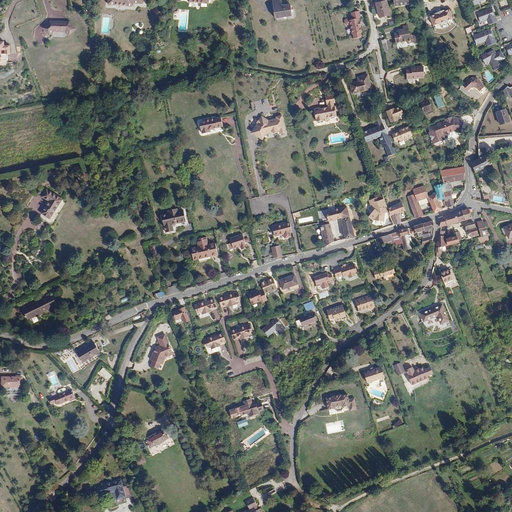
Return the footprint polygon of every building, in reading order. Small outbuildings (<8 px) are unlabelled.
[(292,16),(290,4),(280,6),(279,0),(272,0),(275,18),(292,16)] [(390,15),(387,1),(376,3),(379,18),(390,15)] [(487,19),(489,25),(495,22),(497,22),(492,9),(477,14),(480,22),(487,19)] [(438,24),(439,25),(448,22),(447,20),(453,18),(449,10),(444,12),(444,10),(435,14),(435,15),(430,17),(433,26),(438,24)] [(359,11),(350,13),(352,18),(345,20),(344,21),(345,24),(347,25),(350,24),(352,35),(353,34),(354,39),(355,38),(356,39),(359,38),(360,37),(361,37),(360,33),(362,32),(359,18),(360,18),(359,11)] [(54,30),(58,30),(56,21),(51,21),(44,27),(50,34),(54,30)] [(56,21),(58,30),(67,31),(70,35),(77,29),(71,22),(56,21)] [(399,33),(396,33),(394,33),(396,44),(407,41),(407,43),(413,42),(415,43),(417,42),(416,35),(411,36),(411,33),(409,33),(408,28),(403,29),(398,30),(399,33)] [(496,43),(491,30),(473,37),(476,44),(486,40),(488,46),(496,43)] [(0,62),(1,61),(8,60),(7,54),(10,54),(10,45),(4,46),(4,41),(0,41),(0,62)] [(485,64),(490,61),(495,70),(502,66),(499,62),(495,54),(493,50),(481,57),(485,64)] [(495,54),(499,62),(505,59),(501,51),(495,54)] [(424,78),(423,67),(411,68),(411,69),(406,69),(406,79),(424,78)] [(371,89),(367,75),(358,77),(359,82),(350,84),(352,94),(371,89)] [(481,91),(487,86),(478,78),(473,78),(465,86),(469,91),(473,87),(478,87),(481,91)] [(503,91),(505,97),(510,95),(511,93),(511,87),(511,88),(510,88),(509,88),(508,87),(503,91)] [(338,109),(337,104),(336,104),(335,101),(337,100),(335,93),(327,95),(329,103),(330,102),(331,105),(322,107),(322,106),(317,108),(317,109),(316,109),(319,119),(320,121),(322,122),(326,121),(327,119),(326,117),(333,115),(333,116),(334,117),(337,116),(338,115),(338,114),(339,113),(338,109)] [(444,106),(440,94),(434,96),(438,108),(444,106)] [(428,99),(420,102),(424,114),(432,111),(428,99)] [(404,115),(401,107),(394,110),(394,109),(386,112),(391,123),(398,120),(397,117),(404,115)] [(510,122),(506,109),(496,113),(500,125),(510,122)] [(287,131),(284,116),(279,117),(279,119),(270,121),(264,118),(261,121),(259,123),(260,124),(254,133),(259,136),(259,135),(265,138),(267,134),(282,130),(283,133),(287,131)] [(213,128),(211,118),(204,119),(204,122),(199,123),(201,131),(202,134),(209,132),(209,130),(213,129),(213,128)] [(388,156),(396,154),(380,119),(375,121),(377,127),(378,128),(374,129),(374,128),(363,132),(366,140),(370,138),(370,139),(375,137),(375,138),(379,137),(383,147),(385,147),(388,156)] [(439,124),(437,124),(438,126),(435,127),(435,126),(429,129),(431,132),(430,133),(434,145),(436,144),(436,145),(438,146),(443,144),(444,142),(444,141),(446,141),(444,135),(454,132),(461,133),(464,121),(453,119),(451,120),(447,121),(439,124)] [(412,134),(409,127),(399,131),(399,132),(392,135),(395,142),(402,139),(403,140),(412,136),(412,134)] [(478,149),(479,159),(486,156),(487,155),(485,148),(478,149)] [(479,159),(472,163),(475,173),(490,165),(486,156),(479,159)] [(445,190),(442,191),(443,195),(451,192),(453,192),(451,182),(465,180),(464,167),(440,172),(445,190)] [(476,175),(480,187),(485,185),(481,173),(476,175)] [(407,196),(415,218),(423,216),(420,206),(418,201),(428,198),(430,203),(434,213),(442,209),(438,201),(436,192),(432,193),(433,195),(428,197),(424,186),(413,190),(415,194),(407,196)] [(50,219),(62,200),(46,190),(42,197),(49,201),(41,214),(50,219)] [(442,191),(436,192),(438,201),(444,199),(443,195),(442,191)] [(446,201),(448,206),(448,207),(454,205),(451,192),(443,195),(444,199),(445,202),(446,201)] [(418,201),(420,206),(430,203),(428,198),(418,201)] [(387,208),(384,199),(379,201),(378,200),(377,200),(373,199),(372,199),(370,203),(370,205),(372,205),(374,210),(371,216),(371,219),(374,221),(383,222),(384,213),(389,212),(387,208)] [(392,215),(395,225),(401,223),(398,213),(405,210),(404,208),(398,209),(396,205),(387,208),(389,212),(390,215),(392,215)] [(347,206),(340,208),(342,218),(341,219),(345,239),(346,239),(355,237),(347,206)] [(326,212),(328,220),(328,221),(332,221),(338,219),(341,219),(342,218),(340,208),(326,212)] [(461,211),(465,220),(472,218),(470,212),(472,212),(472,209),(469,209),(469,208),(461,211)] [(186,221),(183,210),(177,212),(177,209),(168,211),(169,214),(162,215),(164,226),(165,226),(166,233),(174,231),(172,224),(186,221)] [(455,212),(458,222),(465,220),(461,211),(455,212)] [(445,225),(458,222),(455,212),(444,216),(439,227),(445,225)] [(429,236),(433,235),(434,227),(433,220),(422,223),(424,230),(422,236),(422,238),(429,236)] [(482,220),(477,222),(479,229),(486,227),(482,220)] [(276,225),(272,226),(275,237),(279,236),(283,235),(284,239),(291,237),(290,233),(292,232),(289,222),(276,225)] [(466,224),(465,225),(468,238),(471,237),(471,236),(478,234),(474,222),(466,224)] [(418,237),(422,235),(424,230),(422,223),(414,226),(415,233),(417,232),(418,237)] [(511,236),(511,223),(503,227),(509,238),(511,236)] [(320,226),(325,247),(333,242),(333,243),(334,242),(329,224),(320,226)] [(486,227),(479,229),(481,237),(488,235),(489,235),(486,227)] [(400,236),(407,234),(408,234),(406,228),(399,230),(399,231),(400,236)] [(245,243),(252,240),(250,232),(230,238),(231,243),(233,248),(233,249),(240,247),(241,250),(247,248),(245,243)] [(390,233),(378,238),(380,244),(393,240),(390,233)] [(404,250),(411,248),(407,234),(400,236),(402,241),(404,250)] [(458,240),(456,234),(453,235),(453,236),(448,238),(449,240),(446,241),(447,245),(458,242),(458,240)] [(422,245),(432,242),(433,235),(429,236),(422,238),(422,245)] [(474,238),(475,242),(475,244),(476,244),(482,242),(489,241),(488,235),(481,237),(474,238)] [(217,254),(215,243),(208,244),(206,237),(197,240),(199,246),(196,247),(195,246),(192,246),(192,248),(191,248),(193,260),(217,254)] [(438,241),(437,241),(435,251),(436,256),(440,257),(441,252),(442,252),(440,247),(445,246),(447,245),(446,241),(445,241),(444,239),(438,241)] [(272,247),(274,258),(282,256),(279,245),(272,247)] [(333,270),(335,276),(343,274),(343,276),(348,274),(349,277),(354,275),(354,273),(357,272),(354,264),(349,266),(348,264),(346,265),(343,266),(340,267),(340,268),(333,270)] [(395,272),(392,265),(373,271),(376,278),(395,272)] [(449,269),(439,273),(443,282),(453,278),(449,269)] [(334,281),(331,274),(328,275),(327,273),(314,277),(317,287),(321,285),(322,289),(328,287),(327,283),(334,281)] [(282,289),(293,285),(298,284),(294,274),(279,280),(282,289)] [(264,283),(260,284),(264,296),(275,291),(272,282),(270,281),(267,282),(267,283),(264,284),(264,283)] [(228,301),(229,304),(235,302),(234,300),(237,299),(236,295),(238,295),(236,290),(232,292),(231,290),(226,292),(226,293),(223,294),(217,296),(219,305),(226,303),(225,302),(228,301)] [(261,303),(266,302),(262,290),(257,291),(256,290),(250,292),(251,294),(247,295),(250,305),(261,302),(261,303)] [(375,308),(371,295),(355,300),(355,301),(350,303),(354,314),(358,313),(356,306),(357,306),(359,311),(370,308),(370,309),(375,308)] [(28,320),(57,306),(52,296),(44,300),(44,299),(23,309),(24,310),(23,311),(28,320)] [(208,307),(209,308),(215,306),(212,298),(206,300),(203,301),(203,300),(197,302),(197,303),(192,304),(194,309),(196,308),(197,312),(200,311),(201,313),(206,311),(205,308),(208,307)] [(315,307),(312,301),(303,304),(306,311),(315,307)] [(442,304),(420,313),(423,321),(437,315),(440,324),(449,320),(442,304)] [(333,315),(333,317),(334,319),(340,317),(341,320),(347,318),(342,305),(326,310),(328,317),(333,315)] [(190,320),(185,307),(173,312),(176,319),(182,317),(184,323),(190,320)] [(317,320),(314,312),(300,318),(303,326),(317,320)] [(284,327),(288,324),(287,322),(286,319),(285,318),(284,318),(283,318),(282,318),(281,319),(280,319),(279,320),(276,317),(262,329),(267,336),(272,332),(275,329),(279,334),(285,328),(284,327)] [(242,335),(243,339),(249,337),(248,334),(251,334),(250,330),(251,329),(250,325),(245,326),(245,325),(239,327),(240,328),(237,329),(230,331),(233,339),(239,337),(239,336),(242,335)] [(164,333),(157,336),(160,343),(161,344),(159,344),(153,365),(156,366),(158,366),(159,362),(162,363),(165,355),(173,352),(164,333)] [(218,343),(219,344),(225,342),(222,334),(216,336),(213,337),(212,336),(207,337),(207,339),(202,340),(204,345),(206,344),(207,348),(210,347),(210,349),(216,347),(215,344),(218,343)] [(82,362),(100,352),(94,342),(77,352),(82,362)] [(152,365),(153,365),(159,344),(155,346),(156,348),(155,351),(153,350),(150,358),(153,359),(151,363),(152,365)] [(12,367),(12,359),(3,359),(3,367),(12,367)] [(406,373),(401,363),(394,366),(397,373),(398,372),(400,376),(406,373)] [(384,375),(380,365),(367,369),(371,379),(384,375)] [(411,383),(412,385),(428,377),(427,375),(433,372),(429,366),(424,369),(423,366),(419,368),(414,370),(412,367),(406,371),(407,374),(411,383)] [(112,376),(103,368),(99,372),(108,380),(112,376)] [(22,387),(22,377),(2,377),(1,386),(22,387)] [(60,394),(65,401),(70,399),(70,401),(76,399),(71,389),(60,394)] [(57,404),(65,401),(60,394),(54,396),(57,404)] [(333,397),(326,398),(328,409),(335,408),(335,409),(337,411),(342,410),(343,408),(343,406),(350,405),(349,402),(349,399),(348,394),(341,395),(341,394),(333,396),(333,397)] [(239,408),(239,409),(240,412),(241,415),(248,413),(249,417),(255,415),(255,416),(259,415),(258,412),(263,410),(261,403),(256,404),(255,402),(251,403),(249,404),(247,400),(242,401),(244,406),(239,408)] [(237,422),(239,428),(249,425),(247,419),(237,422)] [(163,441),(169,438),(164,429),(156,433),(144,439),(150,448),(155,445),(156,446),(164,442),(163,441)] [(133,432),(126,436),(129,442),(136,439),(133,432)] [(482,452),(484,457),(492,453),(490,448),(482,452)] [(499,462),(491,467),(495,473),(502,468),(499,462)] [(128,490),(126,485),(122,486),(120,479),(102,484),(103,485),(95,487),(98,495),(114,491),(117,499),(125,497),(124,491),(128,490)] [(255,500),(247,505),(249,509),(250,509),(251,510),(248,511),(247,510),(243,511),(233,511),(232,510),(227,511),(261,511),(260,508),(258,509),(256,510),(254,507),(256,506),(257,505),(255,500)]
